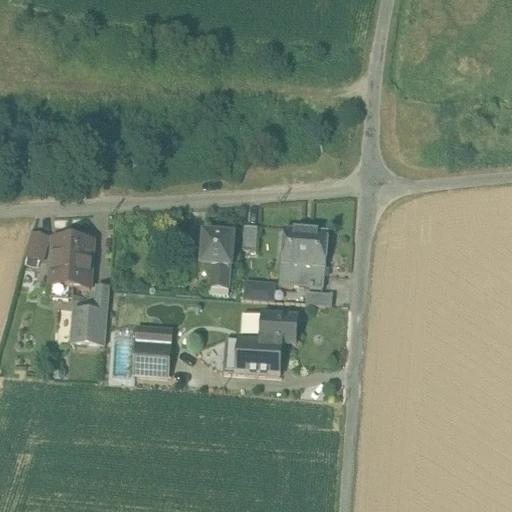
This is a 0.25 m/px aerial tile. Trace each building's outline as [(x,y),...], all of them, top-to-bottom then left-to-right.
[(258,229),(245,228),(243,252),(256,253),(258,229)] [(329,235),(284,232),(281,267),(282,267),(280,288),(324,292),(326,270),(326,271),(329,235)] [(49,241),(34,236),(27,259),(42,264),(49,241)] [(234,238),(205,236),(202,267),(212,268),(210,291),(229,292),(231,269),(232,269),(234,238)] [(93,244),(54,241),(51,289),(90,292),(93,244)] [(245,303),(277,302),(277,282),(245,283),(245,303)] [(110,291),(96,290),(94,314),(94,315),(108,316),(110,291)] [(333,298),(307,296),(306,308),(332,310),(333,298)] [(94,314),(73,312),(70,346),(105,349),(108,316),(94,315),(94,314)] [(298,319),(245,316),(243,335),(246,338),(261,339),(261,344),(247,343),(247,350),(226,349),(224,372),(245,373),(245,378),(280,380),(283,347),(296,348),(298,319)] [(172,334),(138,331),(137,345),(171,347),(172,334)] [(171,347),(137,345),(134,378),(168,381),(171,347)]
